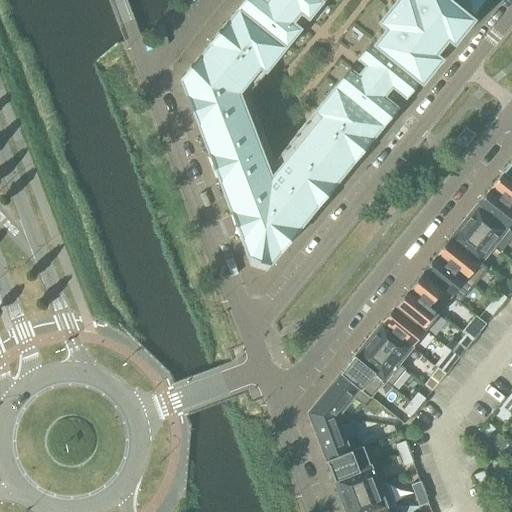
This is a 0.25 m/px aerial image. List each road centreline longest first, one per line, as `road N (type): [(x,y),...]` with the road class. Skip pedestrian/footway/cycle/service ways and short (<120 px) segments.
road 1 (residential): [(511,15),(262,321),(242,328)]
road 2 (residential): [(267,394),(287,386),(511,110)]
road 3 (residential): [(242,328),(144,72)]
road 4 (secondary): [(85,373),(0,151)]
road 5 (residential): [(135,416),(258,369)]
road 6 (residential): [(312,511),(267,394)]
